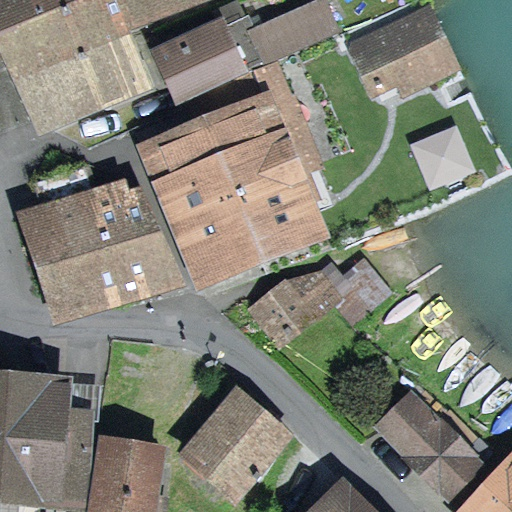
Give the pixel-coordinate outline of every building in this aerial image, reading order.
[(0,0),(0,5),(10,32),(93,0),(0,0)] [(93,0),(10,32),(28,76),(129,38),(125,28),(199,0),(93,0)] [(239,0),(252,26),(310,0),(239,0)] [(326,4),(253,36),(246,21),(217,34),(213,25),(158,48),(182,99),(233,75),(235,80),(339,32),(326,4)] [(428,15),(355,49),(376,90),(401,79),(406,90),(454,66),(428,15)] [(129,38),(28,76),(44,118),(108,92),(112,102),(149,88),(129,38)] [(275,65),(195,103),(204,124),(145,149),(187,251),(191,249),(199,269),(209,265),(211,270),(302,233),(300,229),(310,224),(301,204),(315,198),(305,172),(317,168),(275,65)] [(56,327),(182,288),(144,196),(128,201),(124,188),(23,219),(56,327)] [(359,275),(338,292),(325,276),(318,282),(289,288),(258,312),(283,344),(335,304),(354,323),(379,300),(359,275)] [(0,511),(45,511),(47,495),(86,498),(91,422),(58,420),(59,396),(30,394),(0,391),(0,511)] [(235,398),(187,455),(237,498),(284,441),(235,398)] [(475,465),(412,401),(382,430),(424,472),(446,494),(475,465)] [(96,455),(87,511),(155,511),(157,499),(147,498),(152,463),(96,455)] [(511,511),(511,469),(470,511),(511,511)] [(317,511),(349,511),(333,496),(317,511)]
